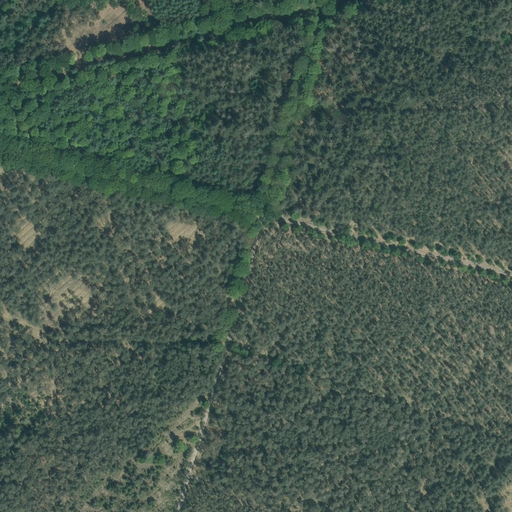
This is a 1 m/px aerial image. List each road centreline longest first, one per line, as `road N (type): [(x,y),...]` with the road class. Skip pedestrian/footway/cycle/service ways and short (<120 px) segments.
road 1 (track): [(317,4),(0,86)]
road 2 (track): [(0,149),(259,214)]
road 3 (track): [(259,214),(511,275)]
road 4 (track): [(223,338),(176,511)]
road 5 (track): [(223,338),(63,344)]
road 6 (track): [(259,214),(223,338)]
